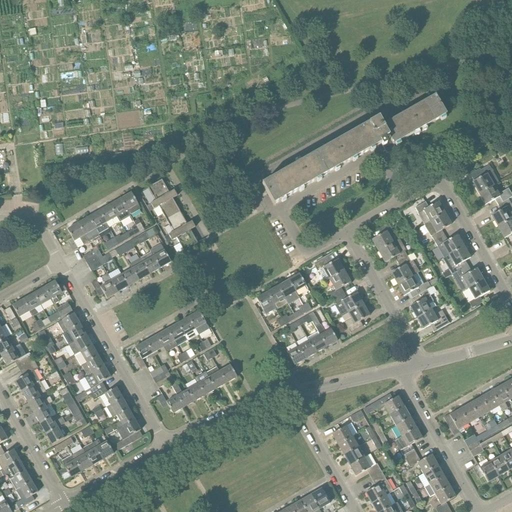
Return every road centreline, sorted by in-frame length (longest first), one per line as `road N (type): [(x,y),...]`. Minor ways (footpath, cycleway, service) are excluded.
road 1 (residential): [(165,447),(60,263)]
road 2 (residential): [(307,252),(286,209),(375,159),(404,199)]
road 3 (residential): [(480,511),(402,370)]
road 4 (residential): [(421,366),(347,232)]
road 5 (residential): [(511,304),(442,182)]
road 6 (residential): [(165,447),(289,396)]
road 7 (residential): [(66,504),(0,388)]
road 8 (residential): [(355,511),(289,396)]
